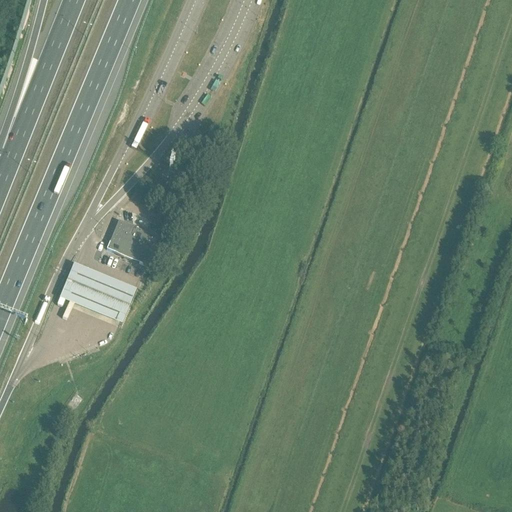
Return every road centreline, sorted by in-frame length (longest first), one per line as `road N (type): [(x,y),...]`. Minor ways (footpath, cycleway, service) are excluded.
road 1 (motorway): [(0,311),(129,0)]
road 2 (motorway): [(74,0),(0,182)]
road 3 (motorway): [(42,0),(0,141)]
